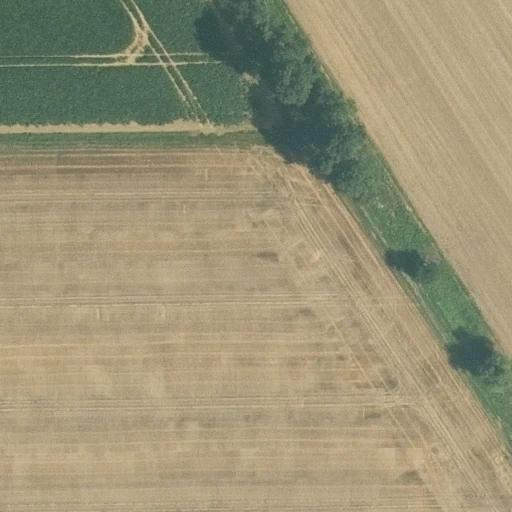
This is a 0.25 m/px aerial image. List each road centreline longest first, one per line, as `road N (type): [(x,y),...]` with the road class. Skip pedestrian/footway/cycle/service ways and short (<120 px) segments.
road 1 (track): [(511,441),(318,141),(309,141)]
road 2 (track): [(0,145),(309,141)]
road 3 (track): [(225,0),(310,129),(309,141)]
